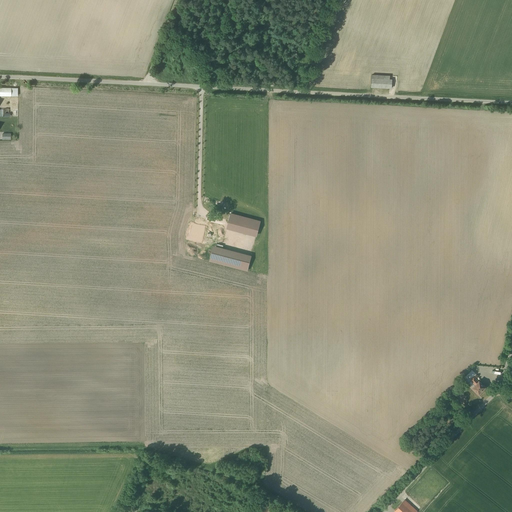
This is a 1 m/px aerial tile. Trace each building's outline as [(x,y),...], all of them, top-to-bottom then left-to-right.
[(371,79),(371,87),(392,88),(392,80),(371,79)] [(206,221),(204,229),(208,230),(207,233),(211,234),(211,235),(222,237),(225,226),(206,221)] [(248,226),(239,224),(234,241),(244,243),(248,226)] [(211,237),(211,235),(211,234),(207,233),(208,230),(204,229),(203,232),(199,231),(196,243),(205,246),(208,236),(211,237)] [(234,242),(222,239),(220,248),(231,251),(234,242)] [(473,378),(468,374),(464,379),(468,383),(473,378)] [(479,381),(476,385),(473,388),(479,394),(486,387),(479,381)] [(417,511),(405,500),(395,511),(417,511)]
